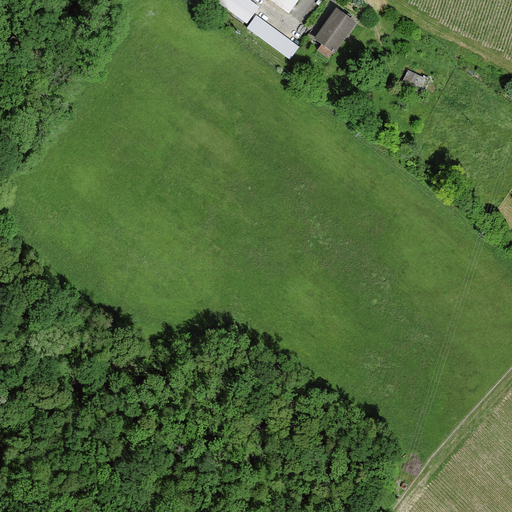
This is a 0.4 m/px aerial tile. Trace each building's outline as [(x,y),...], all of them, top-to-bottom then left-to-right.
[(214,0),(247,24),(259,8),(248,0),(214,0)] [(298,0),(273,0),(290,12),(298,0)] [(337,9),(316,39),(334,51),(355,22),(339,11),(337,9)] [(294,58),(303,45),(260,14),(250,27),(294,58)] [(428,80),(410,72),(404,84),(422,92),(428,80)]
